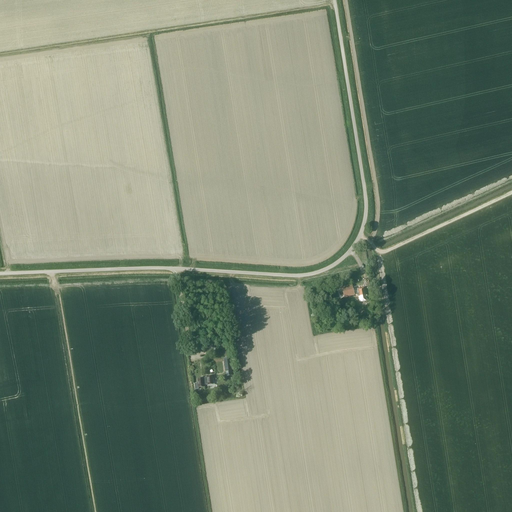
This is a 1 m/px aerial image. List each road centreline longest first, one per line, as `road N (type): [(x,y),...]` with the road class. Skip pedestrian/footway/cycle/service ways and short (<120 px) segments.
road 1 (unclassified): [(0,274),(291,275),(336,262),(359,236),(365,197),(334,0)]
road 2 (track): [(359,236),(385,250),(511,192)]
